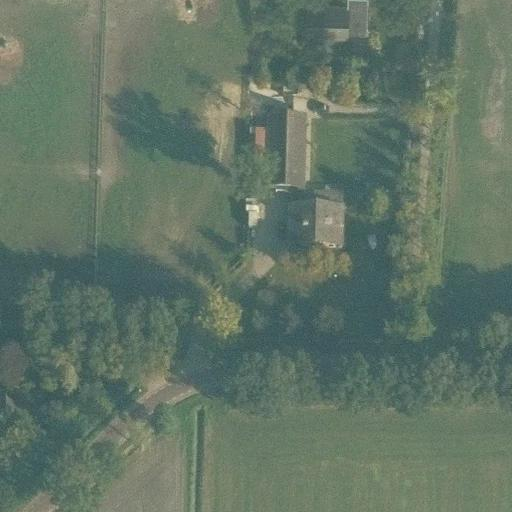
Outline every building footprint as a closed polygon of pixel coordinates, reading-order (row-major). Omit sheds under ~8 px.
[(348,11),(368,12),(367,0),(347,0),(348,5),(308,4),(307,34),(347,35),(348,11)] [(305,191),(306,119),(268,118),(267,191),(305,191)] [(341,250),(342,212),(290,211),(289,249),(341,250)] [(27,341),(14,354),(32,363),(40,346),(27,341)] [(0,456),(31,426),(26,422),(30,417),(30,413),(29,409),(27,405),(23,402),(20,401),(16,401),(12,402),(10,405),(0,395),(0,456)]
